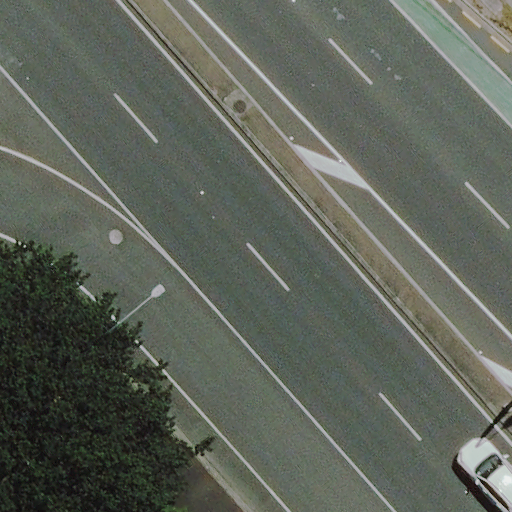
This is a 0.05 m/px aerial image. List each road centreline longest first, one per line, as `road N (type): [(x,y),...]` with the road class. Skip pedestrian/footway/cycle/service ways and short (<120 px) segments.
road 1 (secondary): [(408,511),(181,256),(0,21)]
road 2 (secondary): [(308,0),(511,226)]
